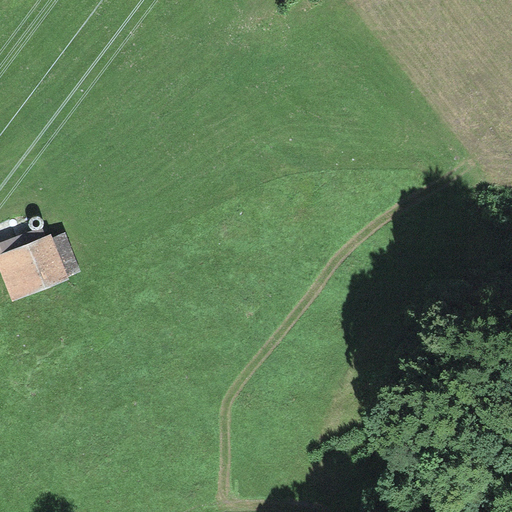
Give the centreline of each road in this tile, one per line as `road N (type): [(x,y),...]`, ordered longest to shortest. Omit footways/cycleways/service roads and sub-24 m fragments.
road 1 (track): [(320,511),(229,503),(228,401),(351,240),(454,172),(469,143),(361,0)]
road 2 (trunk): [(267,0),(134,101),(0,187)]
